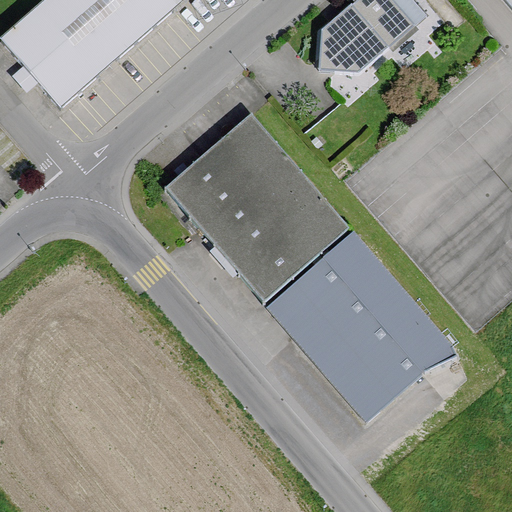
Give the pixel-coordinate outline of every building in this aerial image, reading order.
[(191,0),(49,0),(0,43),(0,49),(59,116),(191,0)] [(426,18),(410,0),(362,0),(324,35),(323,69),(324,71),(326,72),(328,74),(329,76),(362,75),(426,18)] [(511,0),(493,0),(511,21),(511,0)] [(261,311),(347,236),(249,121),(223,143),(162,195),(223,267),(261,311)] [(454,361),(347,236),(261,311),(275,328),(363,431),(420,382),(433,374),(454,361)]
